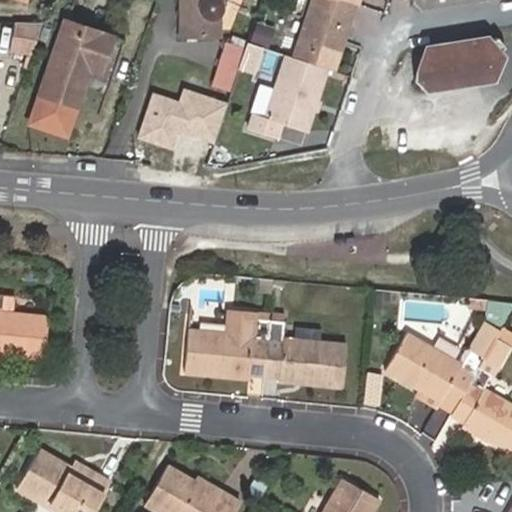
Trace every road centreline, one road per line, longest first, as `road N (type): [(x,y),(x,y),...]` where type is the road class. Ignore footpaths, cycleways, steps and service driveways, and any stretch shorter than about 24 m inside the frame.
road 1 (residential): [(140,412),(379,438),(422,475),(429,511)]
road 2 (residential): [(140,412),(157,201)]
road 3 (residential): [(98,197),(82,407)]
road 4 (residential): [(403,21),(348,149),(349,204)]
road 5 (tertiary): [(349,204),(157,201)]
